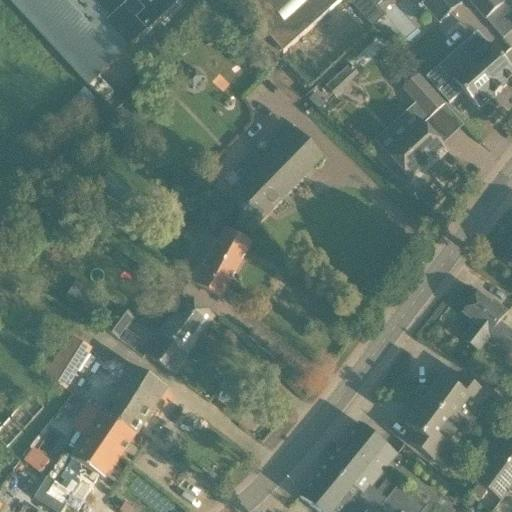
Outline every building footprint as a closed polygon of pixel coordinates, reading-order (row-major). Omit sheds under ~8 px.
[(6,0),(88,88),(182,0),(6,0)] [(232,0),(282,56),(344,0),(232,0)] [(465,0),(485,22),(504,6),(504,5),(499,0),(465,0)] [(426,80),(448,105),(461,94),(477,112),(511,80),(511,74),(489,48),(465,69),(453,56),(426,80)] [(402,92),(429,121),(445,107),(418,77),(402,92)] [(385,155),(409,182),(445,150),(421,123),(385,155)] [(229,202),(255,227),(321,159),(291,129),(260,161),(251,152),(235,169),(249,182),(229,202)] [(86,205),(128,239),(151,211),(108,177),(86,205)] [(220,301),(250,245),(225,231),(218,244),(210,240),(186,283),(220,301)] [(511,249),(502,263),(511,270),(511,249)] [(74,283),(66,296),(96,315),(104,302),(74,283)] [(462,316),(475,326),(463,342),(479,354),(489,342),(511,359),(511,332),(501,324),(508,315),(493,303),(491,305),(478,296),(462,316)] [(143,356),(156,365),(172,377),(214,318),(185,297),(143,356)] [(119,312),(104,332),(126,348),(134,337),(126,332),(133,322),(119,312)] [(65,391),(90,352),(69,339),(44,378),(65,391)] [(129,367),(99,415),(134,437),(165,390),(129,367)] [(440,378),(423,402),(422,403),(448,421),(448,422),(459,429),(458,430),(462,433),(468,425),(471,427),(483,411),(480,408),(488,397),(461,377),(453,388),(440,378)] [(422,403),(423,402),(420,400),(402,424),(414,434),(407,444),(433,464),(458,430),(459,429),(448,422),(448,421),(422,403)] [(119,460),(134,437),(99,415),(87,407),(75,426),(77,427),(75,432),(84,438),(54,484),(46,479),(32,500),(51,511),(62,511),(66,507),(74,511),(77,511),(99,479),(105,482),(119,460)] [(255,407),(250,414),(259,421),(264,415),(255,407)] [(370,489),(397,456),(359,426),(299,499),(315,511),(403,511),(414,499),(389,478),(376,494),(370,489)] [(511,434),(496,457),(511,469),(511,434)] [(33,450),(24,461),(25,462),(39,474),(48,462),(33,450)] [(511,488),(511,469),(496,457),(476,485),(501,504),(511,488)] [(2,491),(20,501),(29,483),(11,474),(2,491)]
